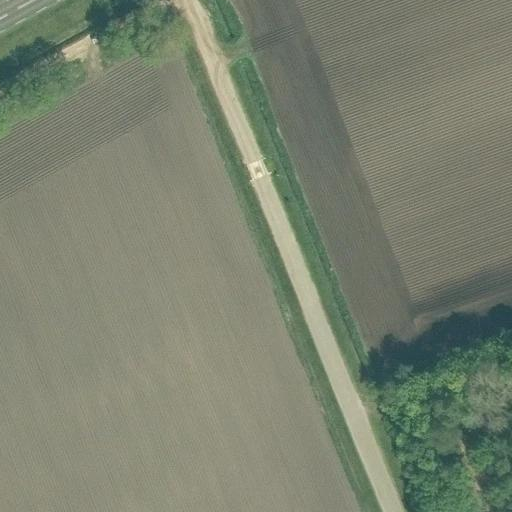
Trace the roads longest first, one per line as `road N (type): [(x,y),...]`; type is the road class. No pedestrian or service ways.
road 1 (unclassified): [(395,511),(188,0)]
road 2 (track): [(188,0),(0,101)]
